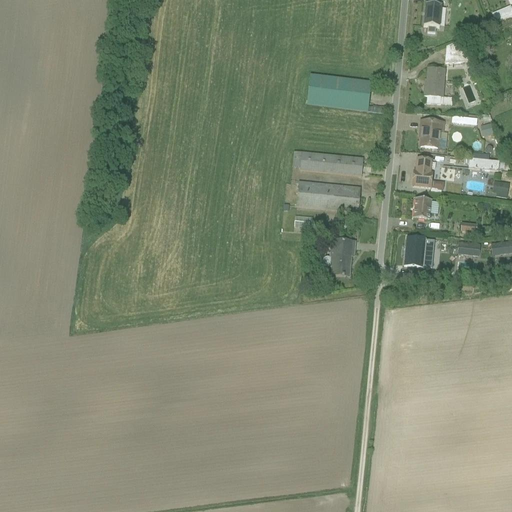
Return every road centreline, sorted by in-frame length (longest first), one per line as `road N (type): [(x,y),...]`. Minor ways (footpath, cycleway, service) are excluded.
road 1 (residential): [(377,281),(404,0)]
road 2 (track): [(354,511),(377,281)]
